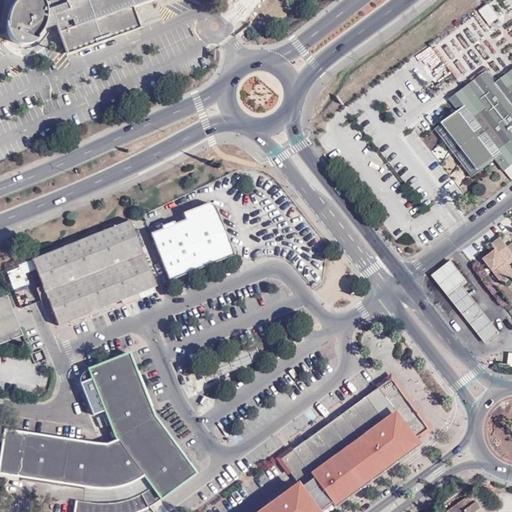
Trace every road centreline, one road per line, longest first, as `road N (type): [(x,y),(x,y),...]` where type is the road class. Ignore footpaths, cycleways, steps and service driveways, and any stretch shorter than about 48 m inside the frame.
road 1 (residential): [(148,321),(183,410),(223,460),(348,368),(340,326)]
road 2 (secondary): [(0,219),(207,125),(235,121)]
road 3 (secondary): [(223,90),(0,188)]
road 4 (residential): [(340,326),(292,281),(264,269),(148,321)]
road 5 (unclassified): [(256,130),(383,293)]
road 6 (unclassified): [(402,279),(297,141),(291,115)]
road 7 (unclassified): [(383,293),(478,416)]
road 8 (unclassified): [(511,385),(478,370),(402,279)]
road 9 (secondary): [(297,88),(316,64),(402,0)]
road 10 (residential): [(0,403),(75,414),(55,356)]
road 11 (residential): [(511,197),(402,279)]
road 12 (residential): [(476,430),(373,511)]
